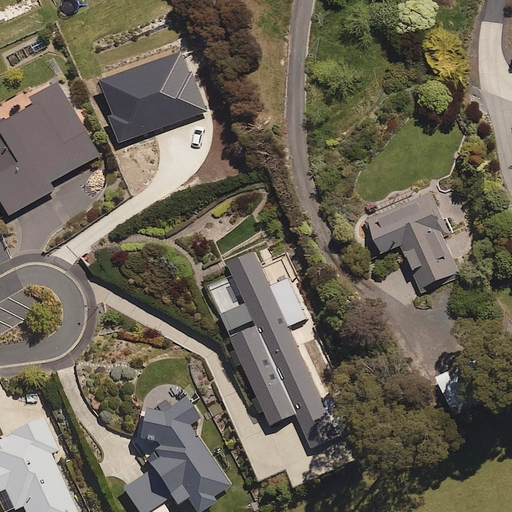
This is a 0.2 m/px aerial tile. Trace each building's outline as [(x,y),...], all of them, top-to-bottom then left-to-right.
[(0,177),(0,193),(13,218),(58,193),(54,185),(103,159),(64,87),(38,100),(44,111),(12,128),(8,121),(0,125),(0,176),(0,177)] [(448,234),(430,193),(371,218),(386,255),(405,247),(424,291),(461,276),(444,236),(448,234)] [(252,308),(227,319),(277,428),(300,417),(316,451),(350,435),(334,399),(325,403),(291,328),(310,319),(292,280),(274,289),(259,255),(233,267),(252,308)] [(495,391),(478,353),(437,371),(454,409),(495,391)] [(154,472),(125,492),(139,511),(156,511),(174,500),(182,511),(191,504),(196,511),(210,511),(219,506),(215,500),(231,488),(190,429),(203,419),(186,398),(168,414),(148,412),(145,446),(161,447),(163,450),(147,461),(154,472)] [(64,449),(49,419),(0,443),(0,494),(6,492),(16,511),(18,511),(23,510),(23,511),(80,511),(52,456),(64,449)]
